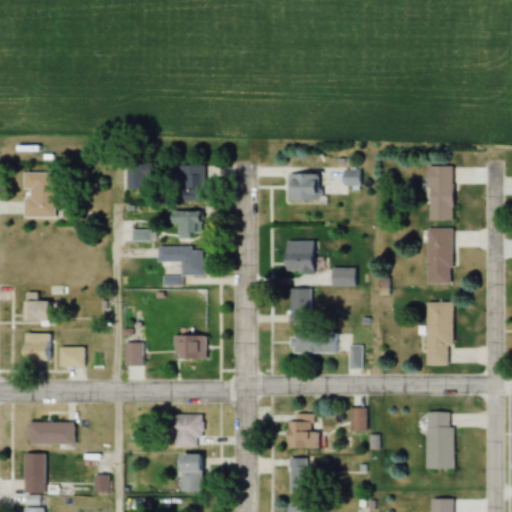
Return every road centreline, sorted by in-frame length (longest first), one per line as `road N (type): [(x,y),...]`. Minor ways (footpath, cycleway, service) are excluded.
road 1 (residential): [(0,393),(511,386)]
road 2 (residential): [(245,511),(245,163)]
road 3 (residential): [(495,385),(494,164)]
road 4 (residential): [(494,511),(495,385)]
